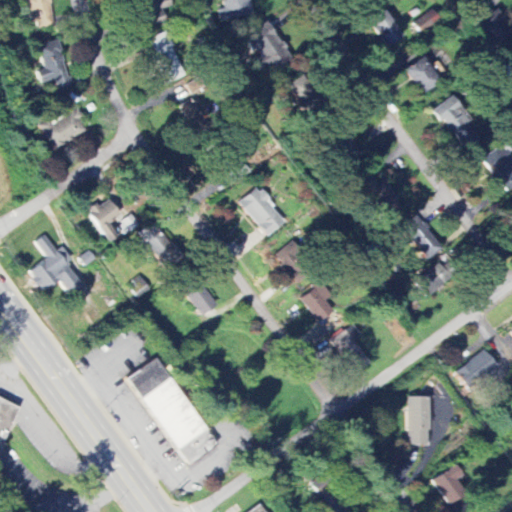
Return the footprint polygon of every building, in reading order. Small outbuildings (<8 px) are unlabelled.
[(24,0),(29,31),(51,27),(46,0),(24,0)] [(138,0),(147,27),(163,22),(159,10),(171,7),(168,0),(138,0)] [(221,0),(223,9),(217,11),(219,23),(250,17),(246,0),(221,0)] [(493,9),(487,13),(483,9),(470,19),(492,47),(510,32),(493,9)] [(401,38),(383,12),(367,23),(385,49),(401,38)] [(242,39),(254,57),(251,59),(261,74),(269,68),(272,74),(291,61),(265,23),(242,39)] [(154,55),(151,57),(165,86),(184,77),(164,33),(148,41),(154,55)] [(34,48),(41,70),(35,72),(39,85),(52,80),(57,93),(71,88),(55,41),(34,48)] [(403,70),(419,96),(439,83),(423,57),(403,70)] [(301,111),(316,104),(303,78),(288,85),(301,111)] [(432,110),(463,152),(480,139),(450,97),(432,110)] [(177,108),(192,137),(206,130),(191,101),(177,108)] [(53,151),(86,129),(73,110),(50,126),(46,120),(36,127),(53,151)] [(358,158),(343,136),(327,147),(343,169),(358,158)] [(511,169),(511,164),(501,147),(480,159),(501,194),(511,188),(511,170),(511,169)] [(399,207),(380,183),(376,187),(368,176),(356,185),(383,219),(399,207)] [(267,201),(256,188),(236,205),(264,238),(282,224),(264,203),(267,201)] [(85,213),(106,245),(115,238),(106,225),(120,216),(108,198),(85,213)] [(137,226),(129,216),(115,228),(122,237),(137,226)] [(399,229),(425,262),(440,251),(414,217),(399,229)] [(183,263),(151,223),(137,235),(141,240),(134,246),(143,257),(150,252),(168,275),(183,263)] [(81,288),(43,237),(32,244),(45,260),(25,274),(40,295),(57,283),(68,298),(81,288)] [(411,279),(420,298),(449,285),(440,265),(411,279)] [(214,308),(199,284),(183,295),(199,319),(214,308)] [(298,301),(316,325),(335,310),(317,286),(298,301)] [(352,341),(359,337),(351,326),(329,342),(353,376),(369,365),(352,341)] [(451,373),(464,392),(495,370),(482,351),(451,373)] [(125,379),(184,465),(208,448),(200,437),(205,433),(154,359),(125,379)] [(404,447),(425,447),(426,399),(405,399),(404,447)] [(458,477),(452,467),(428,481),(443,506),(460,496),(452,481),(458,477)] [(342,511),(346,509),(320,475),(307,486),(327,511),(342,511)]
